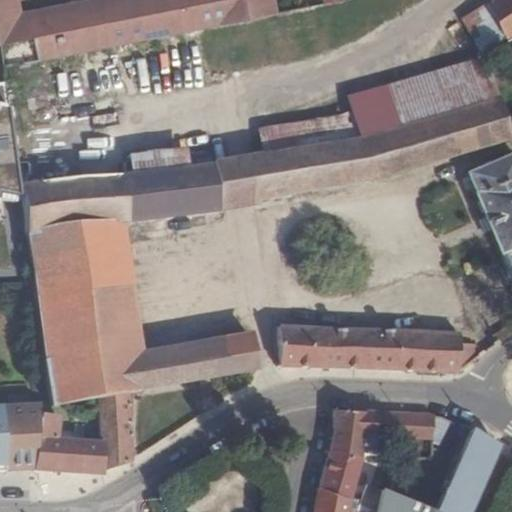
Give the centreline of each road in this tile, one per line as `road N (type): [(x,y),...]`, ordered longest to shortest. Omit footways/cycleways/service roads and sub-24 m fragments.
road 1 (residential): [(300,393),(212,431),(96,508)]
road 2 (residential): [(477,397),(300,393)]
road 3 (residential): [(290,511),(303,457),(300,393)]
